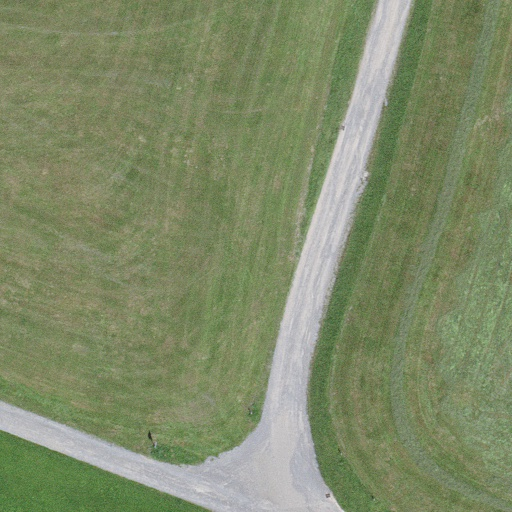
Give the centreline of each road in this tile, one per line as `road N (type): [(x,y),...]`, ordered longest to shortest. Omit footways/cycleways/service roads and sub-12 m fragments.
road 1 (track): [(397,0),(301,333),(284,415),(286,503)]
road 2 (track): [(0,417),(201,488),(286,503)]
